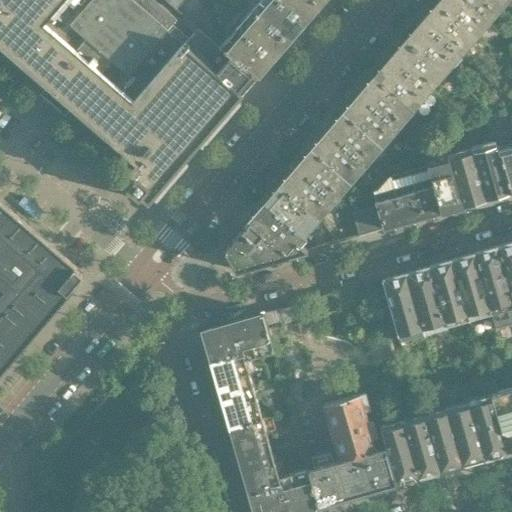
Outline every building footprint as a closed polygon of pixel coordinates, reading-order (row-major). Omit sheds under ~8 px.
[(255,75),(220,45),(219,46),(197,27),(187,38),(171,25),(177,19),(154,0),(0,0),(0,44),(47,85),(40,93),(65,115),(72,107),(136,162),(122,179),(129,185),(126,188),(138,198),(141,196),(148,202),(256,76),(255,75)] [(182,0),(165,0),(176,9),(182,0)] [(303,22),(277,0),(258,0),(251,9),(287,40),(303,22)] [(320,3),(316,0),(277,0),(303,22),(320,3)] [(438,0),(423,18),(460,50),(467,42),(463,39),(472,29),(438,0)] [(474,0),(438,0),(472,29),(479,20),(483,23),(491,14),(474,0)] [(474,0),(491,14),(498,6),(495,3),(496,0),(474,0)] [(251,9),(228,35),(220,45),(255,75),(256,76),(287,40),(251,9)] [(423,18),(407,37),(441,66),(449,57),(452,60),(460,50),(423,18)] [(407,37),(390,56),(428,88),(435,80),(431,77),(441,66),(407,37)] [(390,56),(375,73),(409,103),(417,94),(421,97),(428,88),(390,56)] [(375,73),(359,91),(397,124),(404,116),(400,113),(409,103),(375,73)] [(359,91),(343,110),(377,139),(386,129),(390,133),(397,124),(359,91)] [(343,110),(328,128),(366,161),(374,152),(370,148),(377,139),(343,110)] [(506,139),(511,137),(511,122),(502,126),(506,139)] [(328,128),(312,146),(346,175),(355,166),(359,169),(366,161),(328,128)] [(443,145),(440,135),(428,139),(431,149),(443,145)] [(511,145),(497,149),(509,192),(511,190),(511,145)] [(312,146),(297,163),(335,196),(342,188),(338,185),(346,175),(312,146)] [(496,147),(473,153),(486,198),(509,192),(497,149),(496,147)] [(473,153),(451,159),(464,205),(486,198),(473,153)] [(429,161),(430,165),(443,211),(464,205),(451,159),(449,156),(429,161)] [(297,163),(282,181),(316,211),(324,201),(327,205),(335,196),(297,163)] [(430,165),(412,170),(424,216),(443,211),(430,165)] [(382,166),(378,171),(387,179),(389,177),(391,176),(392,175),(382,166)] [(412,170),(392,175),(391,176),(404,222),(424,216),(412,170)] [(387,179),(378,171),(375,175),(383,183),(387,179)] [(387,179),(383,183),(375,192),(378,205),(380,204),(387,227),(404,222),(391,176),(389,177),(387,179)] [(282,181),(265,201),(302,234),(310,225),(306,222),(316,211),(282,181)] [(365,203),(366,208),(378,205),(375,192),(365,203)] [(81,271),(0,201),(0,372),(82,278),(82,277),(83,276),(83,275),(83,274),(83,273),(82,272),(81,271)] [(265,201),(249,219),(290,254),(306,250),(296,241),(302,234),(265,201)] [(380,204),(378,205),(366,208),(373,231),(387,227),(380,204)] [(373,231),(366,208),(352,212),(359,235),(373,231)] [(249,219),(223,249),(236,270),(290,254),(249,219)] [(511,240),(498,245),(511,294),(511,240)] [(511,294),(498,245),(476,251),(491,305),(504,302),(505,307),(511,304),(511,294)] [(476,251),(453,258),(468,312),(483,308),(484,313),(492,310),(491,305),(476,251)] [(453,258),(430,264),(446,318),(460,314),(462,319),(470,317),(468,312),(453,258)] [(407,271),(423,328),(424,333),(433,330),(431,326),(447,322),(446,318),(430,264),(407,271)] [(423,328),(407,271),(381,278),(399,339),(412,336),(410,332),(423,328)] [(232,321),(242,352),(243,358),(245,358),(273,350),(262,312),(232,321)] [(232,321),(202,330),(212,361),(242,352),(232,321)] [(279,325),(268,329),(274,349),(285,346),(279,325)] [(242,352),(212,361),(221,393),(252,384),(245,358),(243,358),(242,352)] [(252,384),(221,393),(230,425),(262,416),(252,384)] [(511,449),(511,390),(501,394),(500,389),(499,389),(491,391),(492,396),(508,451),(511,449)] [(339,459),(308,468),(307,468),(306,468),(317,506),(396,483),(385,445),(375,448),(372,437),(377,436),(372,419),(367,420),(364,409),(369,407),(365,392),(360,393),(323,403),(323,404),(339,459)] [(478,395),(468,398),(485,457),(508,451),(492,396),(479,400),(478,395)] [(462,405),(449,409),(464,463),(485,457),(468,398),(460,400),(462,405)] [(435,407),(425,410),(442,470),(464,463),(449,409),(436,413),(435,407)] [(416,418),(404,422),(419,476),(442,470),(425,410),(415,413),(416,418)] [(262,416),(230,425),(240,458),(271,448),(262,416)] [(378,424),(385,445),(396,483),(419,476),(404,422),(389,426),(387,421),(378,424)] [(271,448),(240,458),(249,491),(279,482),(277,476),(279,476),(271,448)] [(306,468),(279,476),(277,476),(279,482),(287,511),(294,511),(317,506),(306,468)] [(287,511),(279,482),(249,491),(255,511),(287,511)]
